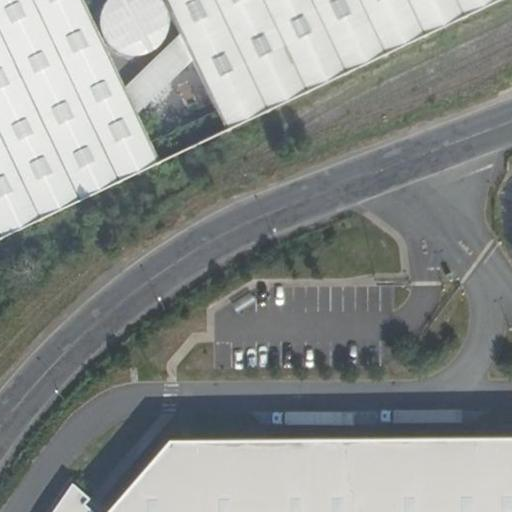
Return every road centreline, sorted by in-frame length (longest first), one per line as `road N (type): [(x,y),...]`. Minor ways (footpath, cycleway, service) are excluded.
road 1 (unclassified): [(511,122),(259,218),(170,266),(82,336),(0,426)]
road 2 (unclassified): [(442,191),(425,301),(407,326),(240,330)]
